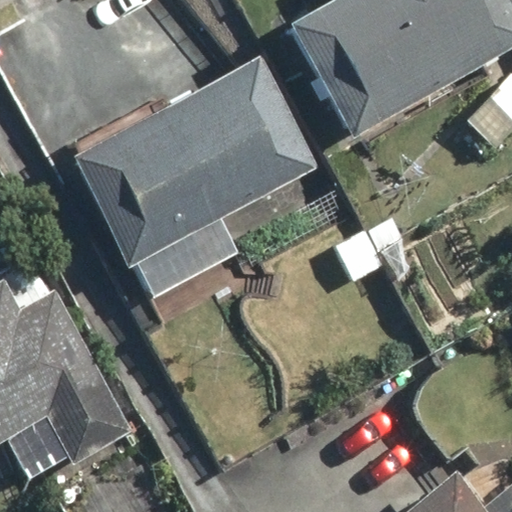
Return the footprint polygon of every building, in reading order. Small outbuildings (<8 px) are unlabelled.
[(316,0),(274,23),(338,136),(503,44),(478,0),(316,0)] [(115,268),(125,263),(144,297),(230,249),(211,215),(306,162),(245,53),(54,159),(115,268)] [(511,123),(511,71),(509,68),(460,121),(490,148),(511,123)] [(0,449),(18,481),(59,458),(62,463),(125,426),(24,251),(0,264),(0,449)] [(481,511),(448,465),(384,511),(481,511)]
